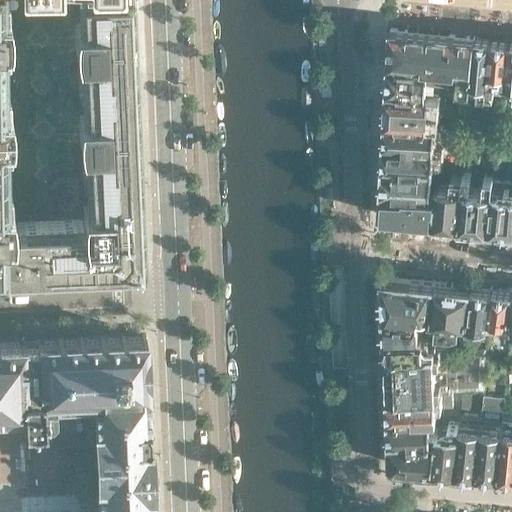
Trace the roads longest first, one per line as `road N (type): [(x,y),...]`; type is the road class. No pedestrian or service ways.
road 1 (secondary): [(177,294),(162,0)]
road 2 (residential): [(355,248),(366,496)]
road 3 (residential): [(345,0),(355,248)]
road 4 (secondary): [(185,511),(177,294)]
road 5 (residential): [(177,294),(0,300)]
road 6 (residential): [(355,248),(511,260)]
road 7 (residential): [(511,501),(397,491),(366,496)]
